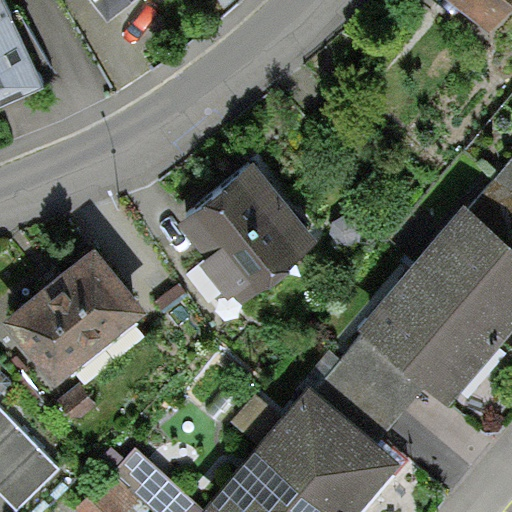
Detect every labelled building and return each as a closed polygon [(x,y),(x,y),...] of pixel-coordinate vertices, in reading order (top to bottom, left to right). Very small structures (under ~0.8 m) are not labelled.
[(0,0),(0,107),(43,87),(2,0),(0,0)] [(90,0),(108,22),(126,7),(135,0),(90,0)] [(511,0),(447,0),(493,32),(511,4),(511,0)] [(511,159),(468,210),(511,247),(511,159)] [(179,224),(207,259),(199,265),(228,300),(234,295),(241,304),(319,241),(255,162),(179,224)] [(462,206),(411,266),(503,343),(511,332),(511,247),(468,210),(462,206)] [(147,312),(95,248),(47,286),(4,320),(56,385),(147,312)] [(449,406),(503,343),(411,266),(358,329),(363,334),(427,387),(441,399),(449,406)] [(427,387),(363,334),(315,392),(379,445),(427,387)] [(98,402),(82,380),(59,397),(75,419),(98,402)] [(308,386),(255,450),(328,511),(360,511),(400,462),(390,454),(379,445),(315,392),(308,386)] [(61,466),(0,403),(0,490),(17,509),(61,466)] [(205,509),(136,447),(112,473),(156,511),(204,511),(203,511),(205,509)] [(205,509),(203,511),(204,511),(328,511),(255,450),(205,509)] [(126,511),(138,500),(109,473),(77,508),(80,511),(126,511)]
